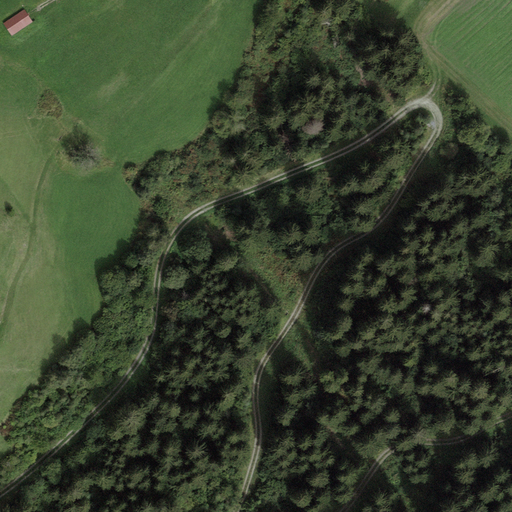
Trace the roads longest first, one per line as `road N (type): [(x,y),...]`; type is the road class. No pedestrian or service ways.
road 1 (track): [(235,511),(253,461),(263,362),(326,257),(390,206),(439,128),(427,102),(407,106),(346,150),(208,205),(180,225),(162,254),(149,337),(135,367),(0,490)]
road 2 (track): [(511,413),(453,439),(395,447),(343,511)]
